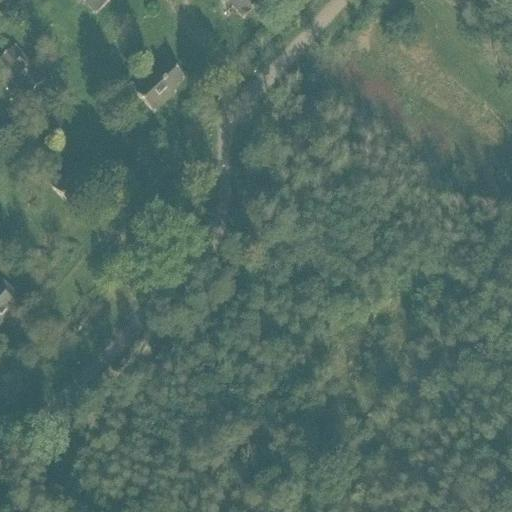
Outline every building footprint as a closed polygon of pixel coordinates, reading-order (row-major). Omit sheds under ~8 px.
[(84,0),(82,2),(95,16),(111,0),(84,0)] [(216,0),(221,4),(224,1),(242,20),(259,3),(256,0),(216,0)] [(0,78),(4,83),(7,80),(25,99),(43,83),(32,72),(35,69),(14,47),(0,60),(0,78)] [(184,81),(167,63),(147,82),(144,79),(131,92),(154,115),(175,93),(173,91),(184,81)] [(71,166),(49,188),(72,211),(86,198),(82,195),(101,176),(84,159),(74,170),(71,166)] [(0,323),(1,324),(14,307),(10,304),(16,297),(1,284),(0,284),(0,323)]
